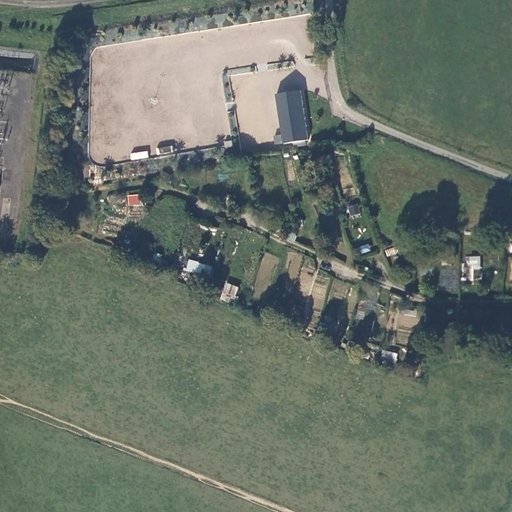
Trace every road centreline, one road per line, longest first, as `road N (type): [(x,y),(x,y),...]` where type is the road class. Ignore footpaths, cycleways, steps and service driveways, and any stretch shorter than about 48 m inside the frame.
road 1 (track): [(511,303),(422,299),(141,185),(77,199),(76,221),(90,233)]
road 2 (unclassified): [(334,85),(354,116),(511,178)]
